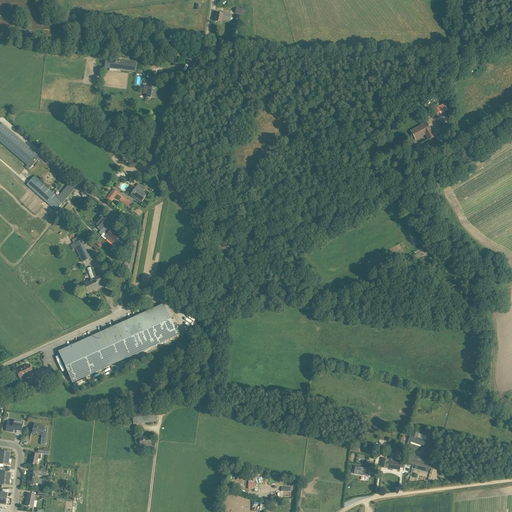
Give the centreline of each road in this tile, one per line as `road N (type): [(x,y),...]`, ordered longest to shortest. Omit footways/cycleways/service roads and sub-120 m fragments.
road 1 (track): [(211,0),(201,53),(159,122),(151,151),(161,178),(221,246)]
road 2 (track): [(415,180),(298,229),(221,246)]
road 3 (track): [(486,319),(479,254),(450,233),(436,193),(415,180)]
road 4 (unclassified): [(0,368),(117,312)]
road 5 (unclassified): [(117,312),(221,246)]
